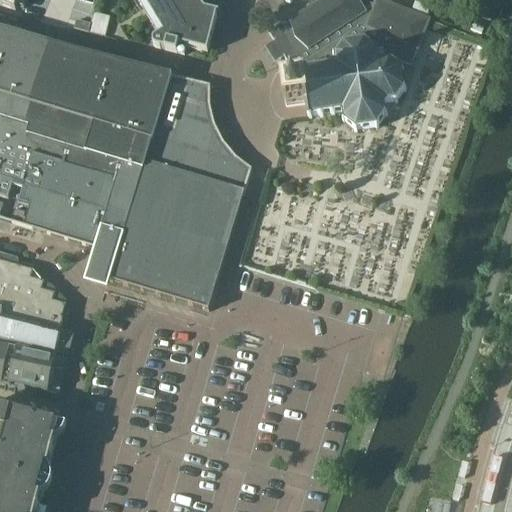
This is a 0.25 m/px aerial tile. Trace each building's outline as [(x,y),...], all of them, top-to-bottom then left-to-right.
[(0,0),(0,7),(16,13),(20,0),(0,0)] [(143,0),(163,34),(156,38),(155,39),(154,40),(153,41),(153,42),(153,43),(153,44),(153,45),(154,46),(154,47),(155,48),(156,48),(157,49),(184,56),(186,48),(208,54),(218,14),(205,11),(198,0),(143,0)] [(274,44),(270,46),(279,60),(283,58),(289,68),(299,62),(301,65),(367,15),(364,11),(356,0),(327,0),(284,28),(282,25),(268,34),(274,44)] [(419,50),(429,23),(377,2),(375,7),(371,6),(364,11),(367,15),(301,65),(303,68),(301,69),(302,83),(283,85),(286,109),(305,107),(307,121),(312,120),(311,118),(320,117),(320,119),(324,119),(324,116),(331,116),(331,118),(335,118),(335,115),(342,114),(343,122),(342,123),(345,125),(346,124),(354,130),(354,133),(357,134),(358,131),(376,129),(377,131),(379,129),(378,128),(386,117),(387,118),(388,115),(386,114),(384,104),(393,104),(395,105),(397,104),(395,101),(404,92),(406,93),(407,90),(404,89),(401,73),(404,70),(402,69),(401,70),(393,63),(396,60),(412,66),(419,50)] [(91,25),(89,24),(77,21),(74,29),(89,33),(91,25)] [(144,164),(170,78),(72,53),(0,31),(0,200),(34,211),(28,229),(28,230),(99,251),(90,280),(106,285),(107,283),(144,164)] [(209,313),(252,172),(237,160),(224,145),(215,127),(211,108),(210,88),(190,83),(170,78),(144,164),(107,283),(151,296),(209,313)] [(16,206),(11,223),(24,227),(29,210),(16,206)] [(66,307),(55,303),(57,296),(43,292),(46,284),(32,280),(34,273),(0,262),(0,340),(44,353),(63,358),(70,335),(60,332),(63,321),(62,320),(66,307)] [(0,383),(0,384),(7,353),(9,348),(0,346),(0,383)] [(7,353),(0,384),(57,397),(65,361),(9,348),(7,353)] [(0,511),(35,511),(57,430),(47,428),(0,414),(0,511)] [(465,482),(469,466),(462,464),(458,480),(465,482)] [(459,505),(463,490),(457,488),(453,504),(459,505)]
